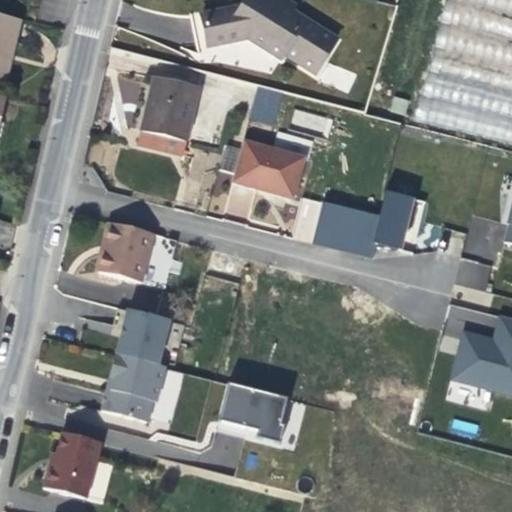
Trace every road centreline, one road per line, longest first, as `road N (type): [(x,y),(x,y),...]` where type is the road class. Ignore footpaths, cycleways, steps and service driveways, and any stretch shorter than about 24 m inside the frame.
road 1 (residential): [(45,190),(420,284)]
road 2 (unknown): [(0,403),(199,435),(215,420),(235,364)]
road 3 (tertiary): [(45,190),(0,387)]
road 4 (tertiary): [(90,0),(45,190)]
